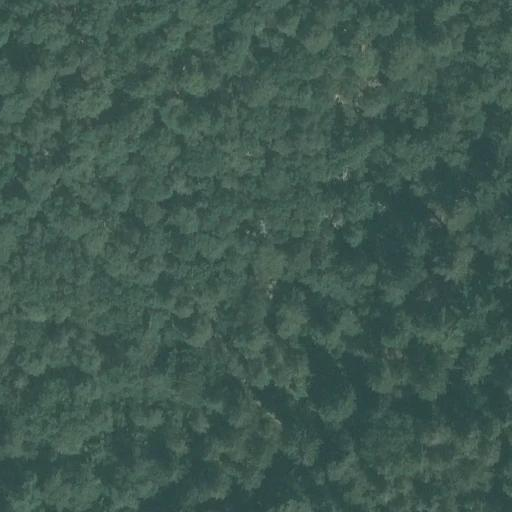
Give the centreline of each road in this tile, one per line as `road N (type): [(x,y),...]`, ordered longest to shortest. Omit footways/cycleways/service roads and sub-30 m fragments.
road 1 (track): [(185,511),(291,450),(511,344)]
road 2 (track): [(82,0),(88,20),(81,54),(26,89),(0,73)]
